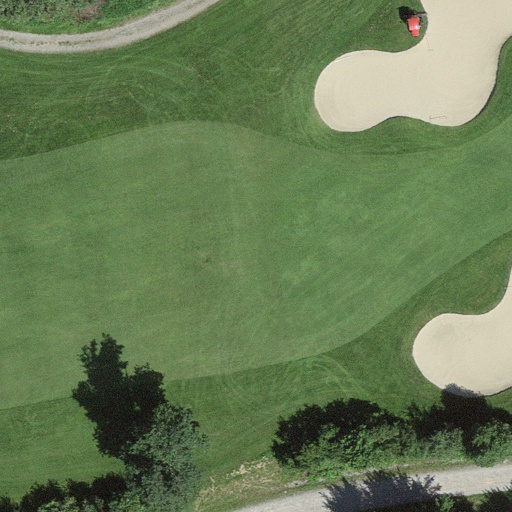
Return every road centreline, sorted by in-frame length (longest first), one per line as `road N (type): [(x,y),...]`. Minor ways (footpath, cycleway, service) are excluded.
road 1 (track): [(295,511),(393,489),(511,478)]
road 2 (track): [(0,36),(42,46),(135,36),(199,0)]
